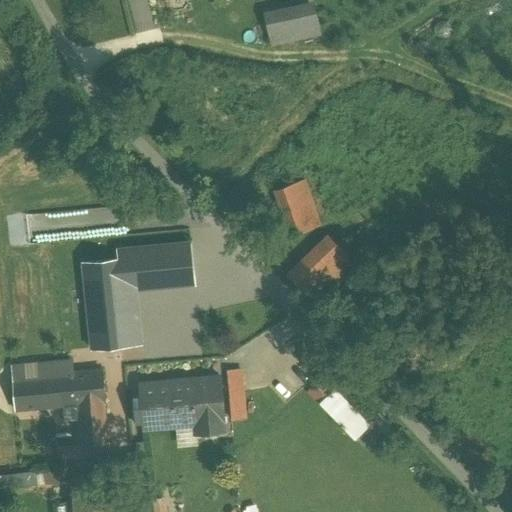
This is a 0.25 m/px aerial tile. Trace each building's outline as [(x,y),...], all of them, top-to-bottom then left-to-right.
[(270,45),(321,34),(313,0),(298,0),(262,8),(270,45)] [(287,234),(321,223),(306,178),(272,189),(287,234)] [(139,331),(134,278),(190,273),(186,231),(111,237),(112,245),(81,248),(88,335),(139,331)] [(331,243),(292,274),(314,302),(353,271),(331,243)] [(262,281),(218,283),(219,304),(263,302),(262,281)] [(104,438),(98,353),(75,355),(74,345),(10,350),(14,396),(78,390),(81,440),(104,438)] [(219,361),(138,367),(142,420),(224,413),(219,361)] [(229,420),(247,419),(244,368),(226,369),(229,420)] [(318,376),(307,394),(319,402),(330,384),(318,376)] [(112,511),(110,484),(74,487),(76,511),(112,511)] [(168,511),(167,497),(152,498),(152,511),(168,511)]
